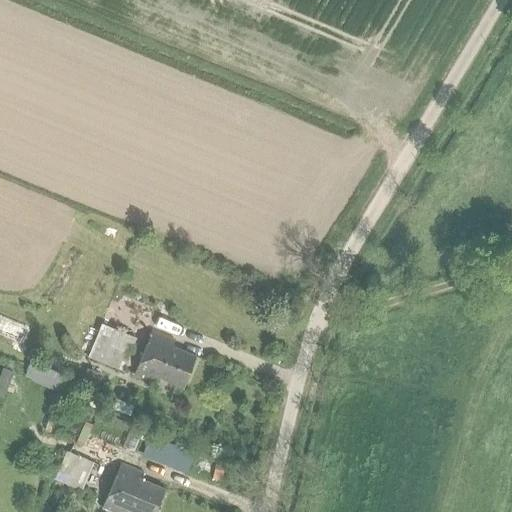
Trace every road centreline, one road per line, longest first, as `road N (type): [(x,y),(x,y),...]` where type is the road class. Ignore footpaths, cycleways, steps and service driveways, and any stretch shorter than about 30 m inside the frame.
road 1 (unclassified): [(268,511),(326,293)]
road 2 (track): [(319,312),(343,313),(511,264)]
